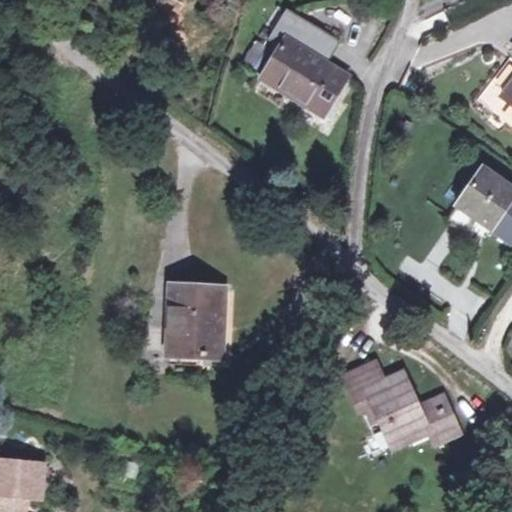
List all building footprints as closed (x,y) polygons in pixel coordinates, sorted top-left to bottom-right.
[(253,76),(321,117),(344,78),(320,64),(335,39),(281,9),(263,39),(272,45),(253,76)] [(511,239),(511,188),(481,166),(454,205),(508,245),(511,239)] [(170,357),(218,359),(221,292),(168,290),(167,315),(172,315),(170,357)] [(428,448),(455,437),(437,399),(410,410),(404,398),(407,397),(397,375),(379,383),(370,364),(337,379),(353,415),(359,412),(366,409),(373,423),(387,454),(423,437),(428,448)] [(366,427),(373,423),(366,409),(359,412),(366,427)] [(27,511),(28,501),(35,501),(38,467),(0,463),(0,511),(27,511)]
